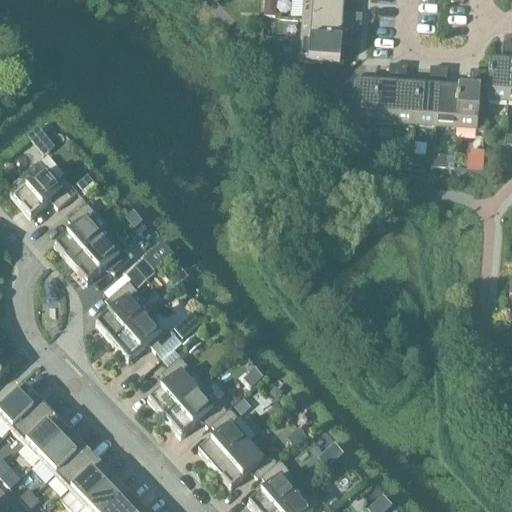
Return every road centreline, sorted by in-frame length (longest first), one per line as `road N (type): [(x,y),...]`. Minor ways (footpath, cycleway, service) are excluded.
road 1 (residential): [(191,511),(31,345),(20,310),(31,265),(0,228)]
road 2 (residential): [(410,0),(406,54),(473,56)]
